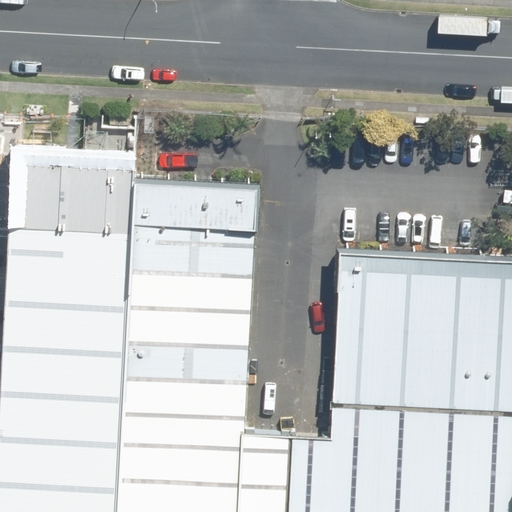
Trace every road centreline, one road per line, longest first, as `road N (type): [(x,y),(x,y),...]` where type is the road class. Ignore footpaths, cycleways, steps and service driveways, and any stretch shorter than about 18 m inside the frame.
road 1 (unclassified): [(0,19),(268,31)]
road 2 (tertiary): [(511,52),(268,31)]
